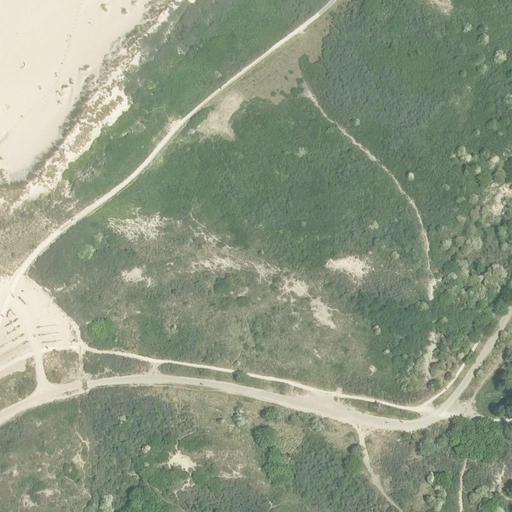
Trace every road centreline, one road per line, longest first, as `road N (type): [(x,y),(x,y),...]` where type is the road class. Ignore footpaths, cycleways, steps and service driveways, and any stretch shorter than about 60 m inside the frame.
road 1 (unknown): [(360,424),(175,386),(47,400),(0,423)]
road 2 (unknown): [(399,511),(371,477),(360,424),(441,423),(471,404),(511,350)]
